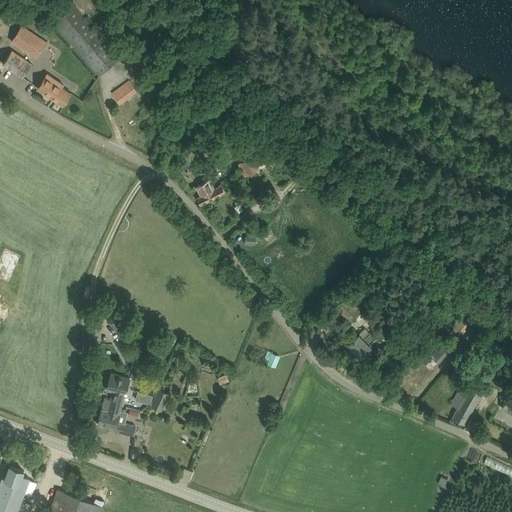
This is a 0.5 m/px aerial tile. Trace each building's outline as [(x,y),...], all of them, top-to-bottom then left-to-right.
[(68,0),(50,16),(101,75),(120,58),(69,0),(68,0)] [(50,25),(45,22),(41,28),(46,32),(50,25)] [(11,41),(36,57),(46,41),(22,25),(11,41)] [(32,63),(12,49),(3,63),(23,77),(32,63)] [(63,105),(71,92),(62,86),(63,84),(48,73),(38,88),(63,105)] [(120,102),(136,91),(129,81),(113,93),(120,102)] [(260,167),(254,155),(243,161),(249,173),(260,167)] [(303,180),(310,186),(315,180),(309,174),(303,180)] [(197,197),(201,204),(218,194),(225,190),(222,184),(214,188),(209,179),(196,186),(201,195),(197,197)] [(256,235),(245,235),(245,244),(250,244),(256,244),(256,238),(256,235)] [(110,310),(118,300),(116,299),(111,295),(110,295),(103,305),(110,310)] [(361,311),(347,297),(338,307),(351,321),(361,311)] [(106,322),(112,327),(119,318),(113,312),(106,322)] [(465,331),(472,323),(462,314),(454,323),(457,324),(465,331)] [(360,356),(375,342),(373,340),(375,337),(365,327),(359,333),(348,343),(360,356)] [(178,336),(168,331),(163,341),(173,346),(177,337),(178,336)] [(444,339),(431,354),(439,361),(452,345),(444,339)] [(264,362),(276,367),(281,355),(269,350),(264,362)] [(102,408),(111,410),(111,408),(121,410),(122,404),(126,390),(129,377),(111,373),(107,389),(113,391),(111,399),(105,397),(102,408)] [(229,380),(227,373),(218,376),(220,383),(229,380)] [(451,404),(458,407),(452,417),(465,423),(482,391),(463,381),(451,404)] [(170,392),(159,387),(151,405),(162,410),(170,392)] [(511,395),(509,394),(502,407),(511,412),(511,395)] [(102,408),(98,424),(115,428),(115,430),(133,434),(135,423),(130,422),(124,422),(118,420),(121,410),(111,408),(111,410),(102,408)] [(130,409),(129,415),(138,417),(139,411),(130,409)] [(500,471),(511,475),(511,467),(486,458),(485,462),(501,468),(500,471)] [(11,465),(5,479),(12,482),(0,511),(17,511),(30,478),(22,475),(24,470),(11,465)] [(58,488),(48,511),(100,511),(103,505),(58,488)]
